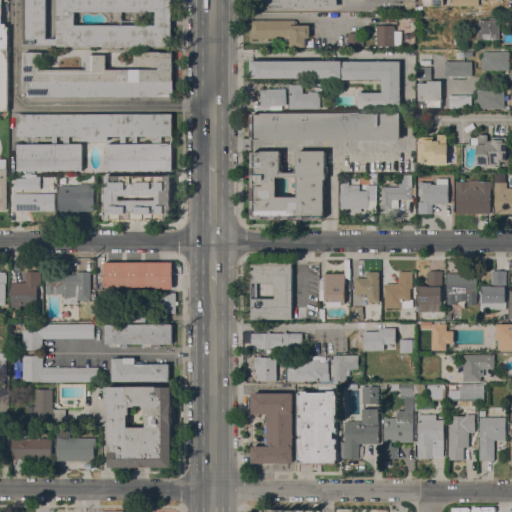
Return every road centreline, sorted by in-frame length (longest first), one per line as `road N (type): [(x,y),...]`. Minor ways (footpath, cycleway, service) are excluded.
road 1 (residential): [(511,485),(0,486)]
road 2 (residential): [(511,241),(0,240)]
road 3 (primary): [(215,511),(216,285)]
road 4 (primary): [(215,161),(215,0)]
